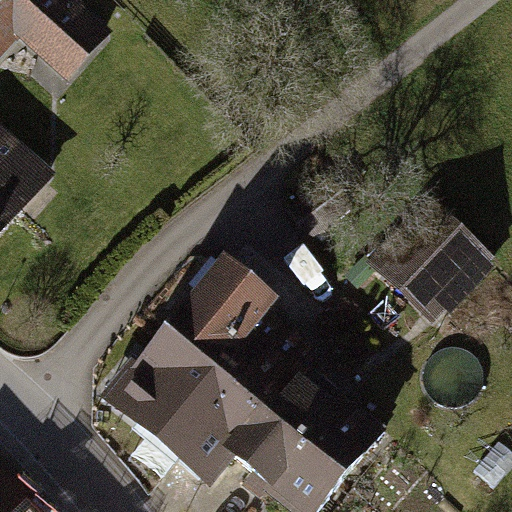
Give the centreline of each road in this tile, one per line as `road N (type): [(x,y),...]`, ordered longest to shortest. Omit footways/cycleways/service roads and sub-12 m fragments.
road 1 (residential): [(28,411),(132,288),(202,223),(482,0)]
road 2 (unclassified): [(118,511),(28,411)]
